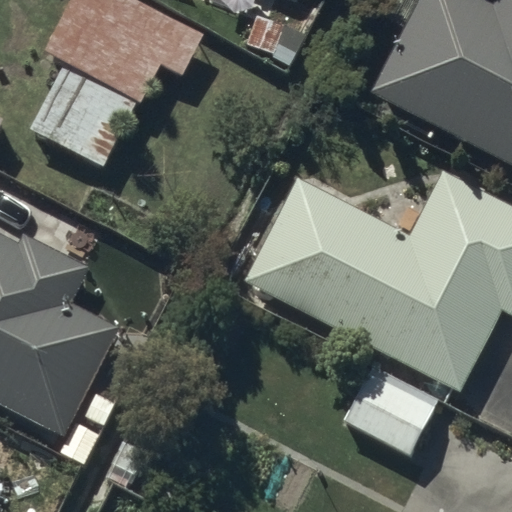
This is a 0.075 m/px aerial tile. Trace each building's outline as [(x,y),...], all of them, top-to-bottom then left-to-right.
[(203,48),(108,0),(83,0),(47,72),(64,81),(33,142),(105,179),(159,73),(184,86),(203,48)] [(511,0),(492,0),(492,2),(486,0),(410,0),(365,90),(511,164),(511,0)] [(289,76),(304,46),(262,25),(248,55),(289,76)] [(410,229),(294,169),(239,276),(458,389),(501,306),(511,311),(511,208),(440,171),(410,229)] [(0,401),(60,432),(116,323),(68,299),(87,262),(21,229),(16,238),(0,229),(0,401)] [(435,397),(372,364),(345,415),(408,448),(435,397)]
